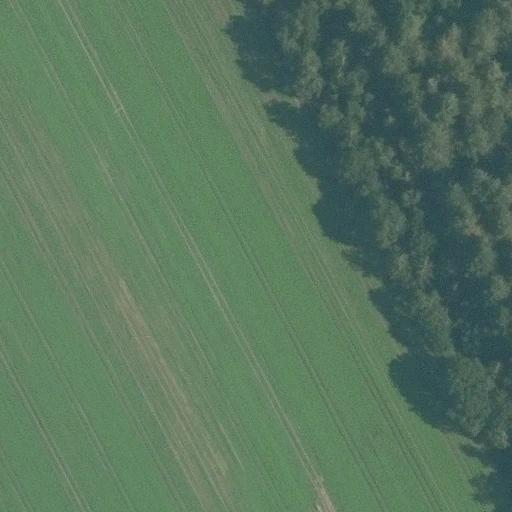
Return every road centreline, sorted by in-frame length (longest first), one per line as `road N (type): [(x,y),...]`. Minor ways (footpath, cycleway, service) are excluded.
road 1 (track): [(340,0),(511,348)]
road 2 (unknown): [(511,212),(404,0)]
